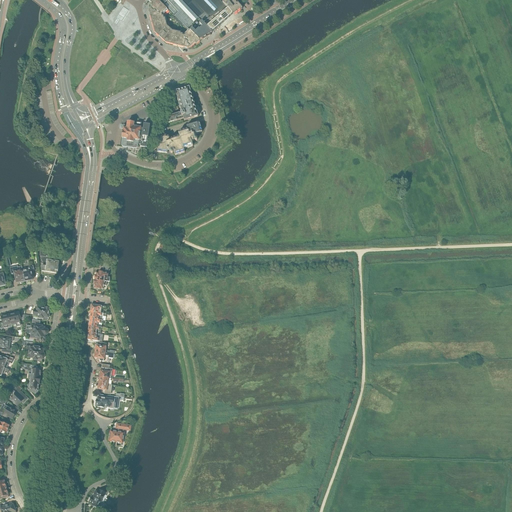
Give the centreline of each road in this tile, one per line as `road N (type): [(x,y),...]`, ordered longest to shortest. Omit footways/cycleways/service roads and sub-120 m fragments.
road 1 (secondary): [(41,511),(67,343)]
road 2 (residential): [(118,152),(168,164),(201,146),(211,117),(187,73)]
road 3 (residential): [(55,510),(78,509),(90,488),(114,472),(103,423),(87,408)]
road 4 (track): [(107,300),(134,403),(103,423)]
road 5 (tertiary): [(40,0),(62,20),(57,83),(75,128)]
road 6 (residential): [(48,401),(31,412),(14,445),(13,473),(31,505)]
